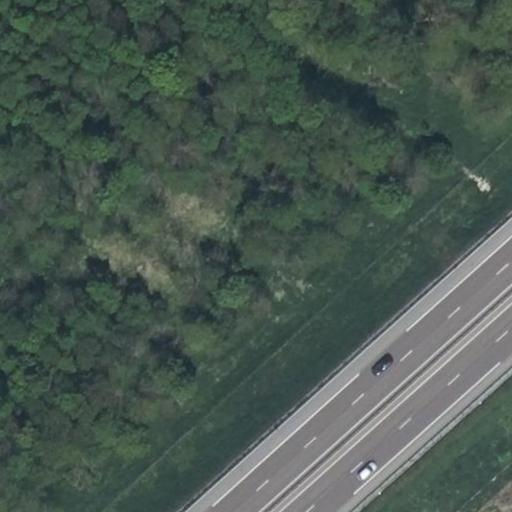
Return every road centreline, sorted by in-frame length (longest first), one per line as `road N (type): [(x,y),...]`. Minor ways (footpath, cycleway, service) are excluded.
road 1 (motorway): [(511,265),(239,511)]
road 2 (motorway): [(311,511),(511,331)]
